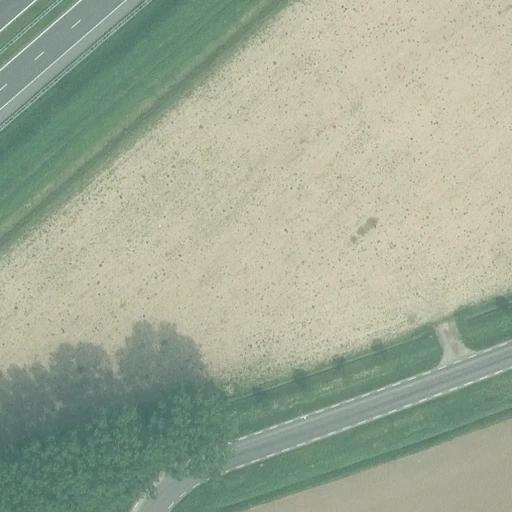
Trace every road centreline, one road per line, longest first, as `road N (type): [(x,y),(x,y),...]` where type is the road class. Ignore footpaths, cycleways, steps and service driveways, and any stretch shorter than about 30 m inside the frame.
road 1 (tertiary): [(152,511),(181,474),(511,356)]
road 2 (motorway): [(0,93),(107,0)]
